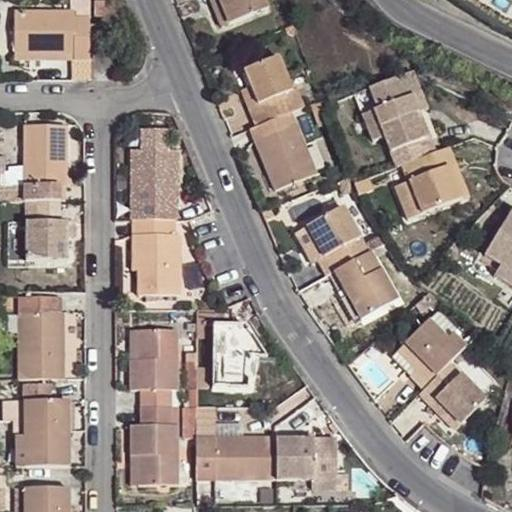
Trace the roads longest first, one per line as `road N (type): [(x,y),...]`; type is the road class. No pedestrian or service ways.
road 1 (residential): [(464,511),(378,452),(284,325),(149,0)]
road 2 (residential): [(391,0),(462,44),(511,63)]
